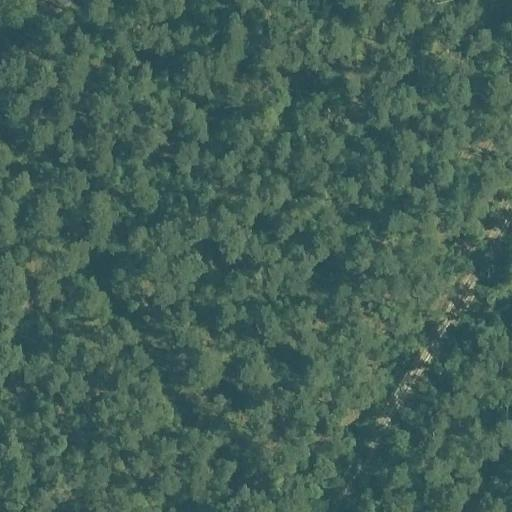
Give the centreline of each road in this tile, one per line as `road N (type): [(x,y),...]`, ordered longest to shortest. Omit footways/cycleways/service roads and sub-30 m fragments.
road 1 (track): [(274,511),(0,106)]
road 2 (track): [(323,511),(511,215)]
